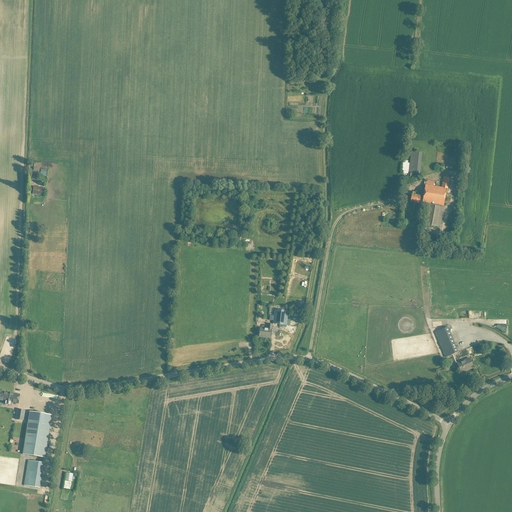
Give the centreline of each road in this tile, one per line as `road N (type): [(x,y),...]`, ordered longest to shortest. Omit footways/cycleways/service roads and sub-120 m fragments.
road 1 (unclassified): [(0,368),(95,388),(306,356),(449,423)]
road 2 (track): [(306,356),(337,220),(406,195),(421,179)]
